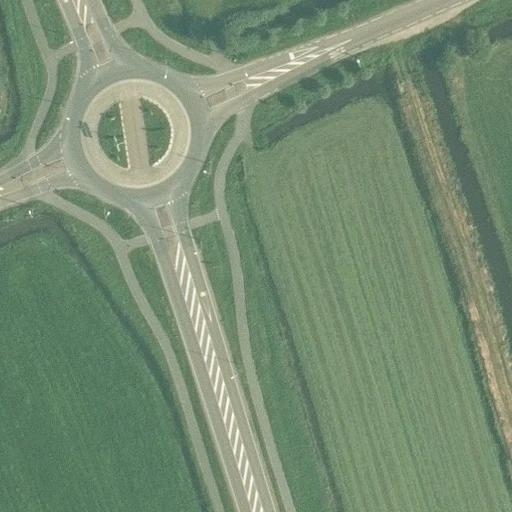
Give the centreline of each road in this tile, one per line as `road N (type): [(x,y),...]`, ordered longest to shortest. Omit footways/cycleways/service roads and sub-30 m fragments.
road 1 (primary): [(268,511),(172,188)]
road 2 (primary): [(135,199),(156,236),(247,511)]
road 3 (unclassified): [(195,106),(447,0)]
